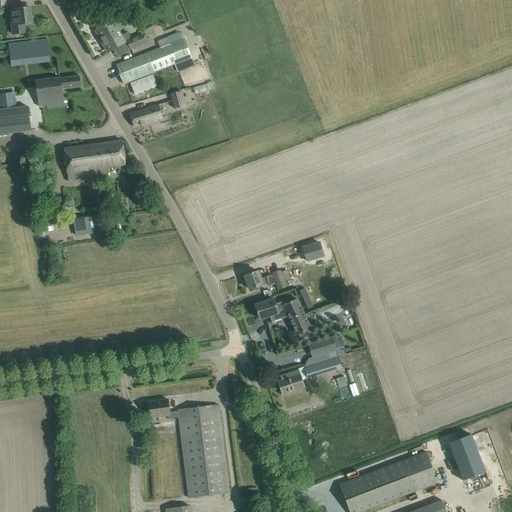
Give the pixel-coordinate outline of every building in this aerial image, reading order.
[(30,8),(10,10),(11,17),(13,34),(25,33),(24,24),(32,23),(30,8)] [(129,32),(122,36),(114,21),(97,30),(109,52),(133,39),(129,32)] [(171,45),(183,41),(192,37),(192,36),(195,35),(192,28),(168,38),(171,45)] [(131,50),(145,45),(142,36),(128,42),(131,50)] [(183,41),(171,45),(126,62),(117,65),(124,84),(133,80),(191,59),(183,41)] [(0,109),(17,108),(11,65),(10,53),(0,54),(0,109)] [(80,76),(70,77),(36,81),(39,106),(54,104),(64,103),(62,90),(81,87),(80,76)] [(194,89),(196,95),(214,90),(211,81),(207,83),(207,85),(194,89)] [(170,95),(174,109),(186,106),(181,92),(170,95)] [(134,127),(147,123),(163,118),(159,104),(130,114),(134,127)] [(0,109),(0,134),(31,130),(28,106),(17,108),(0,109)] [(69,182),(99,178),(109,176),(107,168),(126,165),(122,140),(112,142),(64,149),(69,182)] [(77,235),(110,231),(108,214),(75,219),(77,235)] [(312,242),(303,245),(309,263),(323,259),(320,249),(315,251),(312,242)] [(250,290),(259,286),(269,283),(268,277),(262,279),(259,271),(245,275),(250,290)] [(274,273),(275,275),(269,277),(272,286),(278,284),(281,291),(287,288),(285,282),(291,280),(287,271),(282,273),(281,271),(274,273)] [(305,288),(299,291),(308,309),(313,307),(305,288)] [(276,304),(275,299),(265,302),(255,305),(256,307),(255,308),(256,311),(257,311),(260,319),(262,325),(270,322),(269,320),(272,318),(273,321),(281,319),(280,316),(287,314),(297,335),(299,334),(301,339),(310,335),(308,330),(311,329),(299,300),(286,305),(285,303),(281,305),(281,303),(276,304)] [(332,338),(338,355),(346,353),(346,352),(351,350),(350,347),(345,349),(344,346),(345,346),(341,335),(332,338)] [(338,355),(304,367),(308,378),(342,367),(338,355)] [(282,395),(292,392),(306,387),(300,369),(280,376),(282,380),(277,381),(282,395)] [(148,402),(149,412),(150,416),(167,413),(168,417),(179,416),(189,496),(219,494),(229,493),(218,405),(178,410),(178,411),(170,412),(168,400),(148,402)] [(471,434),(449,443),(463,481),(486,472),(471,434)] [(426,451),(349,481),(339,485),(349,511),(360,511),(438,482),(426,451)] [(446,511),(442,500),(414,511),(446,511)]
